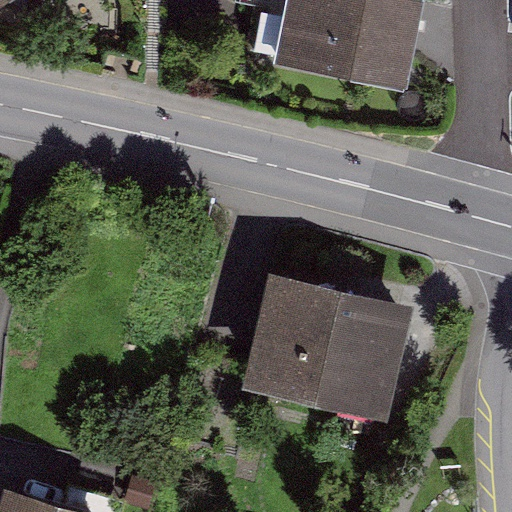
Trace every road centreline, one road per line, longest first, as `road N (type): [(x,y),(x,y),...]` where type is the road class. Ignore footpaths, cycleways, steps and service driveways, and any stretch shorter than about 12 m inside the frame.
road 1 (secondary): [(459,212),(0,103)]
road 2 (residential): [(459,212),(472,172),(483,0)]
